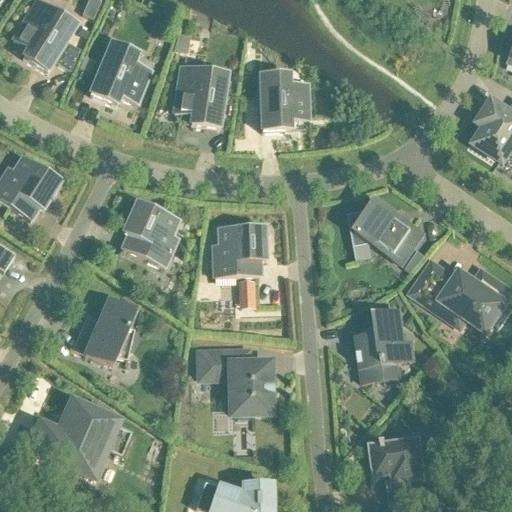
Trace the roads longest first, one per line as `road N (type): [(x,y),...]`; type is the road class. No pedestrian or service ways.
road 1 (residential): [(323,511),(297,190)]
road 2 (residential): [(110,167),(0,382)]
road 3 (residential): [(110,167),(207,189),(297,190)]
road 4 (residential): [(406,163),(466,90),(489,0)]
road 5 (residential): [(406,163),(511,237)]
road 6 (residential): [(0,112),(110,167)]
